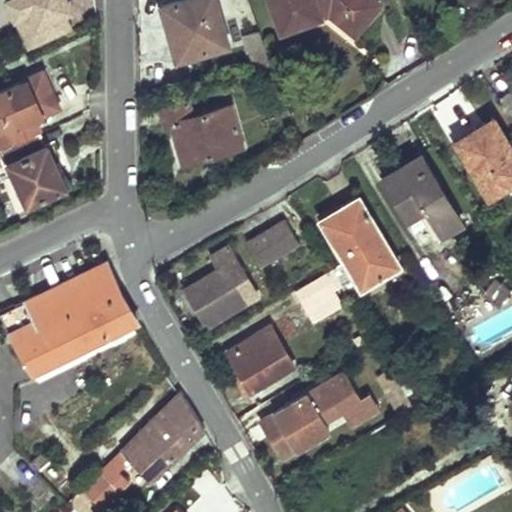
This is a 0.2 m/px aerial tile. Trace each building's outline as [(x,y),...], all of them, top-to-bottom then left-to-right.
[(32,18),(24,0),(7,0),(18,24),(32,18)] [(66,0),(65,0),(24,0),(32,18),(18,24),(28,45),(71,26),(64,11),(65,10),(61,2),(66,0)] [(61,2),(65,10),(69,8),(66,0),(61,2)] [(186,55),(226,43),(213,0),(171,0),(159,3),(171,42),(181,39),(186,55)] [(327,11),(353,33),(378,3),(374,0),(268,0),(279,29),(327,11)] [(181,39),(171,42),(176,58),(186,55),(181,39)] [(247,49),(253,65),(270,60),(264,44),(247,49)] [(258,81),(276,76),(270,60),(253,65),(258,81)] [(54,97),(42,69),(23,78),(24,79),(0,89),(0,111),(8,127),(0,130),(0,148),(39,131),(33,118),(53,109),(49,100),(54,97)] [(511,88),(499,98),(511,115),(511,88)] [(58,106),(54,97),(49,100),(53,109),(58,106)] [(188,161),(241,145),(229,103),(191,114),(187,100),(159,108),(163,125),(170,124),(176,146),(183,144),(188,161)] [(492,116),(472,128),(474,131),(477,135),(497,124),(492,116)] [(487,196),(511,180),(511,149),(497,124),(477,135),(474,131),(455,142),(487,196)] [(45,145),(39,131),(0,148),(0,158),(3,164),(7,163),(26,203),(69,183),(59,162),(54,164),(46,145),(45,145)] [(183,144),(176,146),(181,162),(188,161),(183,144)] [(440,233),(461,221),(420,153),(381,176),(406,218),(425,207),(440,233)] [(359,286),(398,263),(357,194),(319,217),(359,286)] [(245,241),(258,264),(298,240),(284,217),(245,241)] [(206,325),(256,295),(227,244),(210,254),(217,267),(189,284),(200,305),(195,307),(206,325)] [(16,340),(14,342),(31,372),(136,320),(119,289),(106,261),(23,298),(24,301),(2,313),(16,340)] [(294,289),(303,304),(321,293),(330,289),(340,283),(331,268),(294,289)] [(189,284),(183,288),(195,307),(200,305),(189,284)] [(330,289),(321,293),(327,301),(334,295),(330,289)] [(248,391),(293,364),(269,324),(252,333),(254,335),(230,349),(246,377),(242,380),(248,391)] [(367,329),(359,333),(364,341),(371,336),(367,329)] [(376,362),(384,358),(371,336),(364,341),(376,362)] [(364,341),(356,345),(368,367),(376,362),(364,341)] [(323,382),(340,412),(369,395),(351,366),(323,382)] [(391,400),(383,406),(390,420),(414,407),(389,367),(376,376),(391,400)] [(422,389),(411,395),(417,405),(428,399),(422,389)] [(121,452),(138,470),(148,481),(204,426),(182,391),(121,452)] [(259,420),(281,455),(328,427),(306,392),(289,403),(287,398),(281,402),(284,406),(259,420)] [(121,452),(113,461),(130,478),(138,470),(121,452)] [(120,488),(130,478),(113,461),(102,471),(120,488)] [(102,471),(82,492),(98,506),(103,500),(105,502),(120,488),(102,471)]
